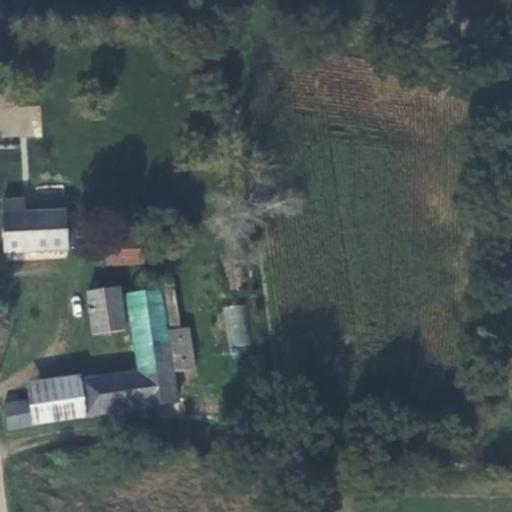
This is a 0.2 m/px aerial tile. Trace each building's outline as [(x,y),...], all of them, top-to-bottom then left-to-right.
[(0,195),(0,246),(63,245),(63,208),(19,208),(19,195),(0,195)] [(120,228),(77,228),(77,258),(120,258),(120,228)] [(83,285),(87,327),(124,323),(120,281),(83,285)] [(171,368),(195,365),(193,325),(183,325),(181,284),(128,290),(134,368),(136,400),(172,396),(171,368)] [(245,305),(224,306),(226,347),(247,346),(245,305)] [(81,404),(136,400),(134,368),(79,372),(81,404)] [(28,410),(81,404),(79,372),(25,378),(26,390),(28,410)] [(28,410),(26,390),(0,393),(3,415),(28,413),(28,410)]
